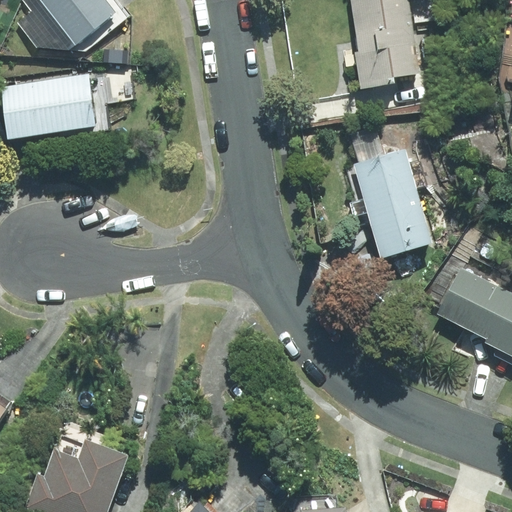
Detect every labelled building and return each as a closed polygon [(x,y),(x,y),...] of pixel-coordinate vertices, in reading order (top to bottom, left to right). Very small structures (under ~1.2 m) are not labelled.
[(124,12),(114,0),(43,0),(80,46),(124,12)] [(361,53),(368,89),(404,82),(404,79),(425,75),(410,0),(354,0),(364,53),(361,53)] [(14,141),(106,129),(99,77),(7,89),(14,141)] [(462,110),(465,129),(488,125),(485,106),(462,110)] [(428,245),(404,152),(352,165),(375,259),(428,245)] [(511,295),(463,269),(438,315),(511,356),(511,295)] [(0,424),(9,410),(0,404),(0,424)] [(36,478),(24,511),(106,511),(125,458),(83,444),(77,463),(53,455),(44,480),(36,478)] [(204,511),(195,503),(187,511),(204,511)]
